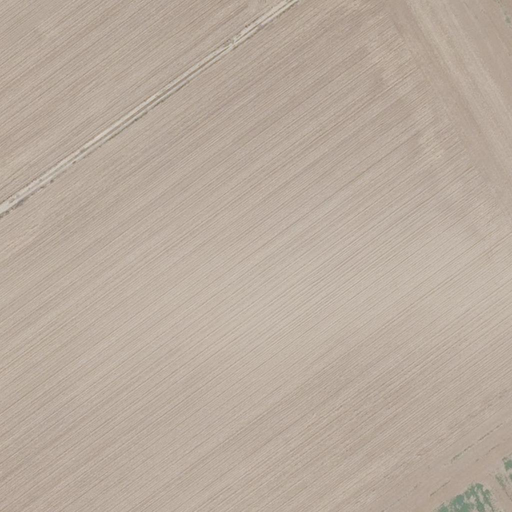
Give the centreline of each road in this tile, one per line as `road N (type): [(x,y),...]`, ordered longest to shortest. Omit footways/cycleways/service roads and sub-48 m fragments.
road 1 (track): [(0,212),(297,0)]
road 2 (track): [(511,133),(441,0)]
